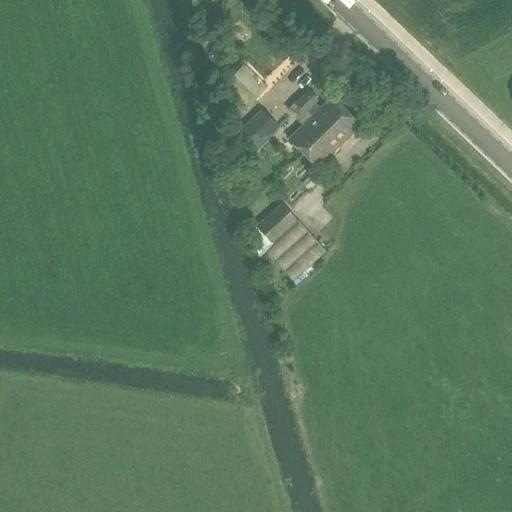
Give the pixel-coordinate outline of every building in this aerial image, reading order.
[(253,94),(264,84),(245,65),(235,76),(253,94)] [(303,127),(290,140),(305,155),(349,114),(333,97),(323,106),(321,109),(315,103),(318,101),(318,100),(309,91),(289,111),(304,126),(303,127)] [(261,109),(233,136),(251,155),(280,128),(261,109)] [(359,124),(349,114),(305,155),(316,166),(359,124)] [(257,256),(265,250),(297,221),(280,201),(249,227),(257,256)] [(297,221),(265,250),(284,270),(290,277),(322,249),(316,242),(297,221)]
